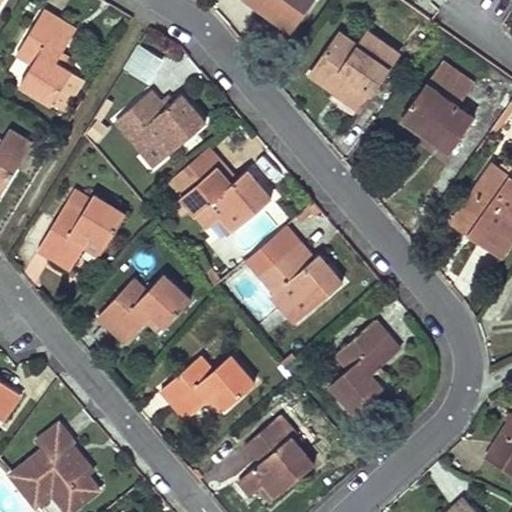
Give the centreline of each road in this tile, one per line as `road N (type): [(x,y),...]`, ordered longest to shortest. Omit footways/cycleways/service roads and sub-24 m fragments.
road 1 (residential): [(160,0),(195,21),(455,324),(469,383),(438,426),(345,511)]
road 2 (residential): [(0,282),(107,394),(201,511)]
